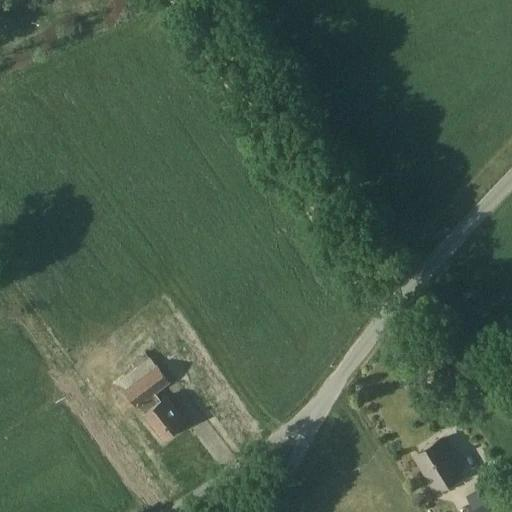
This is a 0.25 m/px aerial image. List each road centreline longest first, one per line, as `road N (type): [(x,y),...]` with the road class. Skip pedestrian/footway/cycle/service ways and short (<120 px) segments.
road 1 (track): [(379,322),(167,0)]
road 2 (unclassified): [(320,398),(400,297),(511,184)]
road 3 (unclassified): [(165,511),(239,468),(320,398)]
road 4 (unclassified): [(264,511),(320,398)]
